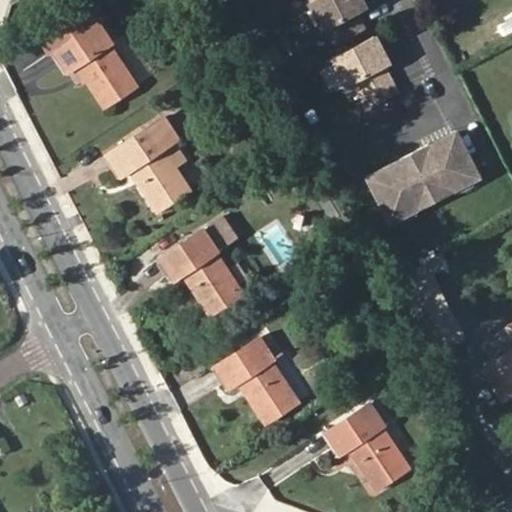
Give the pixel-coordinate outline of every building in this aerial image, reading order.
[(96,0),(83,0),(38,30),(51,49),(56,46),(71,70),(79,64),(85,60),(94,71),(87,76),(105,105),(136,84),(109,42),(116,38),(102,17),(106,14),(96,0)] [(309,0),(324,27),(326,25),(334,41),(364,27),(356,11),(365,6),(361,0),(309,0)] [(387,62),(373,33),(332,54),(346,82),(354,78),(362,94),(392,80),(383,64),(387,62)] [(56,46),(51,49),(66,73),(71,70),(56,46)] [(94,71),(85,60),(79,64),(87,76),(94,71)] [(392,80),(362,94),(367,105),(397,90),(392,80)] [(149,123),(164,146),(169,142),(154,120),(149,123)] [(108,150),(124,173),(132,167),(138,163),(146,175),(140,180),(158,208),(189,188),(162,147),(164,146),(149,123),(108,150)] [(397,159),(369,173),(391,216),(399,212),(413,205),(455,184),(469,177),(478,173),(456,130),(428,143),(434,155),(424,160),(423,158),(412,163),(413,166),(402,171),(397,159)] [(428,142),(396,158),(397,159),(402,171),(413,166),(412,163),(423,158),(424,160),(434,155),(428,143),(428,142)] [(118,176),(124,173),(108,150),(104,153),(118,176)] [(469,177),(455,184),(458,190),(472,182),(469,177)] [(399,212),(402,218),(416,211),(413,205),(399,212)] [(203,226),(218,250),(223,247),(207,223),(203,226)] [(161,254),(177,277),(185,272),(192,267),(200,279),(193,284),(212,312),(242,291),(216,252),(218,250),(203,226),(161,254)] [(172,280),(177,277),(161,254),(156,258),(172,280)] [(402,288),(433,350),(462,336),(430,274),(402,288)] [(511,305),(502,311),(511,325),(511,352),(485,369),(503,399),(511,394),(511,305)] [(258,336),(272,358),(278,354),(263,333),(258,336)] [(216,363),(232,385),(240,379),(247,375),(255,387),(248,391),(267,421),(298,400),(271,359),(272,358),(258,336),(216,363)] [(227,388),(232,385),(216,363),(212,366),(227,388)] [(370,400),(384,422),(389,419),(375,396),(370,400)] [(327,428),(341,451),(357,440),(366,453),(359,457),(377,485),(408,465),(382,424),(384,422),(370,400),(327,428)] [(337,454),(341,451),(327,428),(322,432),(337,454)]
